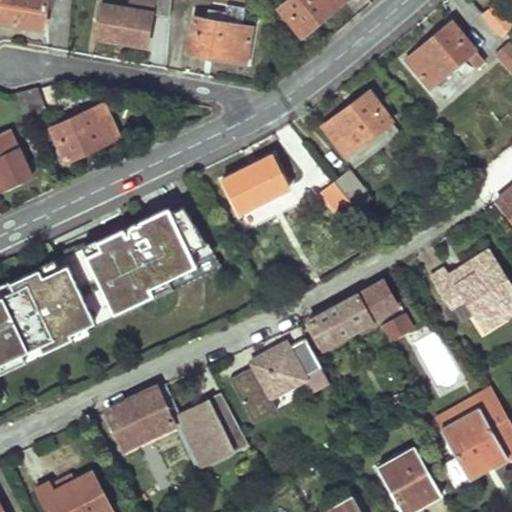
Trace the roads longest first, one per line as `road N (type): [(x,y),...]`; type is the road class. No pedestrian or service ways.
road 1 (residential): [(0,441),(389,264),(511,172)]
road 2 (residential): [(0,236),(260,112)]
road 3 (residential): [(15,64),(58,62),(244,98),(260,112)]
road 4 (residential): [(260,112),(408,0)]
